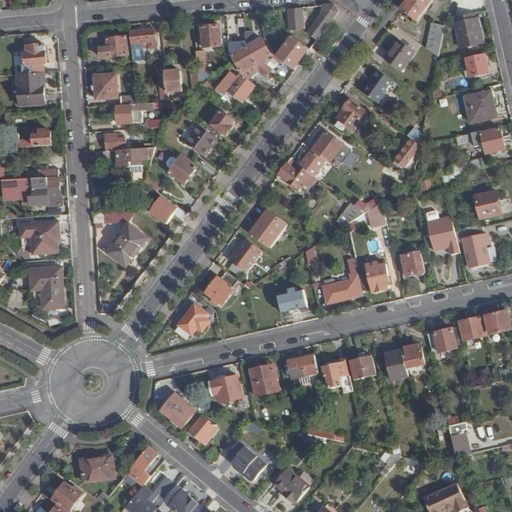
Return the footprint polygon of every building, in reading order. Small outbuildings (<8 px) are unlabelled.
[(433,0),(408,0),(402,10),(417,22),(433,0)] [(334,4),(320,5),(321,9),(324,11),(309,32),(318,38),(338,12),(334,4)] [(306,28),(304,8),(288,9),(290,29),(306,28)] [(476,18),(475,13),(456,18),(457,23),(456,24),(462,47),(483,43),(477,18),(476,18)] [(432,23),(426,47),(439,56),(445,26),(432,23)] [(230,44),(229,33),(221,34),(220,24),(203,25),(204,46),(230,44)] [(155,28),(131,31),(133,53),(142,53),(142,48),(157,47),(155,28)] [(248,46),(246,32),(242,32),(243,44),(246,44),(246,48),(231,56),(236,64),(252,55),(248,46)] [(251,32),(246,32),(248,46),(252,55),(267,47),(263,38),(251,45),(250,41),(252,41),(251,32)] [(101,48),(102,57),(129,55),(127,36),(108,38),(109,44),(106,44),(106,48),(101,48)] [(310,48),(293,36),(278,56),(295,69),(310,48)] [(401,71),(415,52),(399,40),(385,59),(401,71)] [(25,74),(46,73),(45,62),(47,62),(47,53),(45,53),(44,43),(28,45),(28,51),(26,51),(28,65),(24,65),(25,74)] [(246,44),(243,44),(231,51),(231,55),(232,66),(236,64),(231,56),(246,48),(246,44)] [(267,47),(252,55),(257,63),(269,72),(272,68),(265,63),(266,62),(267,60),(272,56),(267,47)] [(205,50),(197,50),(199,71),(201,84),(227,69),(223,63),(210,71),(209,69),(206,69),(205,50)] [(142,53),(133,53),(134,62),(142,61),(142,53)] [(257,63),(252,55),(236,64),(232,66),(241,73),(243,75),(255,68),(266,76),(269,72),(257,63)] [(490,74),(486,55),(467,59),(472,79),(490,74)] [(165,58),(158,58),(162,103),(169,102),(169,92),(167,73),(165,58)] [(375,69),(368,79),(370,81),(367,85),(361,92),(377,104),(384,95),(382,93),(391,81),(375,69)] [(181,71),(167,73),(169,92),(183,91),(181,71)] [(201,84),(199,71),(191,72),(193,89),(201,84)] [(47,85),(46,73),(25,74),(19,75),(21,105),(46,104),(44,85),(47,85)] [(243,75),(241,73),(238,78),(231,73),(216,91),(224,98),(222,100),(226,103),(233,94),(243,102),(255,85),(243,75)] [(119,97),(117,75),(96,76),(98,99),(119,97)] [(439,90),(431,91),(432,98),(441,97),(439,90)] [(498,117),(492,91),(466,98),(471,124),(498,117)] [(123,97),(123,105),(137,104),(136,96),(123,97)] [(181,103),(175,99),(169,102),(178,108),(181,103)] [(123,105),(118,105),(119,124),(144,122),(143,109),(156,109),(156,107),(168,107),(169,102),(162,103),(138,104),(137,104),(123,105)] [(336,127),(343,132),(346,128),(351,132),(362,118),(366,113),(350,102),(344,109),(345,111),(337,121),(339,123),(336,127)] [(233,125),(236,121),(223,111),(213,125),(228,135),(234,127),(233,125)] [(205,156),(219,138),(200,124),(186,142),(205,156)] [(501,127),(482,132),(487,154),(506,149),(501,127)] [(409,137),(412,139),(420,145),(422,135),(414,129),(409,137)] [(35,147),(53,146),(52,132),(47,132),(47,130),(41,130),(41,135),(35,135),(35,147)] [(326,161),(329,163),(342,145),(326,132),(312,151),(326,161)] [(108,135),(109,151),(119,150),(126,150),(126,143),(126,138),(121,138),(118,138),(118,134),(108,135)] [(12,149),(31,147),(31,141),(20,142),(20,135),(12,135),(12,149)] [(406,169),(419,151),(420,145),(412,139),(394,163),(401,168),(403,167),(406,169)] [(126,150),(119,150),(120,165),(143,163),(142,159),(142,156),(149,156),(153,155),(155,148),(146,149),(130,150),(126,150)] [(326,161),(312,151),(300,166),(314,177),(326,161)] [(198,166),(182,155),(179,160),(172,169),(169,172),(185,184),(198,166)] [(166,161),(167,165),(172,169),(179,160),(174,156),(170,156),(166,161)] [(291,159),(279,175),(296,188),(299,184),(306,189),(310,184),(311,184),(316,178),(314,177),(300,166),(291,159)] [(452,166),(454,173),(483,167),(481,159),(452,166)] [(143,165),(133,167),(135,174),(144,172),(143,165)] [(41,178),(59,177),(59,170),(41,171),(41,178)] [(148,174),(145,182),(157,191),(162,184),(148,174)] [(61,206),(60,177),(59,177),(41,178),(34,179),(35,196),(30,196),(30,199),(31,206),(48,205),(49,207),(61,206)] [(429,178),(419,180),(421,192),(431,190),(429,178)] [(4,200),(30,199),(30,196),(35,196),(34,179),(29,179),(5,181),(3,181),(4,200)] [(503,214),(497,192),(476,197),(482,219),(503,214)] [(354,207),(364,214),(368,211),(381,203),(375,198),(365,204),(359,200),(354,207)] [(372,227),(386,224),(381,203),(368,211),(372,227)] [(341,228),(347,225),(364,214),(354,207),(350,204),(337,221),(341,228)] [(171,212),(183,220),(187,214),(176,205),(171,212)] [(261,219),(280,233),(286,226),(267,211),(261,219)] [(95,213),(96,223),(105,222),(105,212),(95,213)] [(425,212),(425,220),(437,220),(437,212),(425,212)] [(451,255),(460,253),(457,241),(455,233),(451,217),(427,223),(434,253),(448,248),(451,255)] [(269,247),(280,233),(261,219),(251,233),(269,247)] [(355,221),(349,224),(349,229),(351,229),(353,229),(358,226),(355,221)] [(57,235),(56,222),(22,223),(22,238),(33,237),(33,254),(60,253),(60,243),(59,234),(57,235)] [(127,266),(149,238),(131,224),(110,253),(127,266)] [(484,234),(482,227),(455,233),(457,241),(464,240),(471,269),(492,264),(487,245),(489,244),(487,234),(484,234)] [(263,251),(247,239),(230,261),(233,263),(243,271),(246,273),(263,251)] [(305,252),(308,264),(317,262),(313,247),(305,252)] [(424,272),(418,248),(409,250),(410,255),(401,257),(406,277),(424,272)] [(233,263),(230,269),(239,276),(243,271),(233,263)] [(366,265),(373,293),(389,290),(386,280),(389,279),(385,265),(377,267),(376,263),(366,265)] [(65,309),(62,268),(30,270),(32,292),(43,291),(44,310),(65,309)] [(239,281),(226,271),(220,278),(219,277),(207,293),(222,304),(239,281)] [(351,282),(354,281),(357,297),(363,295),(358,274),(350,275),(351,282)] [(357,297),(354,281),(334,285),(332,275),(323,277),(325,287),(323,288),(327,303),(357,297)] [(307,308),(303,291),(296,292),(295,290),(289,291),(290,294),(278,297),(282,314),(307,308)] [(104,304),(103,312),(114,312),(114,304),(104,304)] [(205,317),(207,314),(195,304),(180,325),(193,334),(198,327),(202,331),(210,320),(205,317)] [(511,326),(508,311),(497,314),(502,333),(511,330),(511,326)] [(502,333),(497,314),(486,317),(491,335),(502,333)] [(486,337),(481,318),(460,323),(465,341),(486,337)] [(457,328),(429,335),(433,353),(440,352),(440,353),(459,349),(457,343),(460,342),(457,328)] [(413,346),(403,349),(403,350),(406,363),(421,360),(422,364),(425,364),(421,347),(413,349),(413,346)] [(406,363),(403,350),(386,354),(392,380),(409,376),(407,368),(406,363)] [(292,379),(319,373),(315,356),(304,358),(303,357),(297,358),(296,360),(288,362),(292,379)] [(378,376),(373,356),(352,361),(356,381),(378,376)] [(421,360),(406,363),(407,368),(422,364),(421,360)] [(346,362),(332,366),(324,368),(326,377),(328,377),(331,389),(341,386),(344,396),(353,394),(349,376),(346,362)] [(263,373),(262,369),(251,371),(256,395),(280,390),(275,370),(263,373)] [(509,369),(498,370),(499,379),(510,378),(509,369)] [(210,382),(213,396),(219,394),(220,399),(222,403),(242,398),(237,376),(210,382)] [(183,427),(197,411),(176,394),(162,411),(183,427)] [(205,444),(219,428),(204,415),(190,432),(205,444)] [(450,427),(460,424),(458,417),(448,419),(450,427)] [(308,428),(307,434),(323,437),(324,431),(308,428)] [(334,440),(332,433),(324,431),(323,437),(325,438),(334,440)] [(466,432),(449,436),(454,458),(471,454),(466,432)] [(334,440),(342,442),(343,436),(332,433),(334,440)] [(307,434),(302,440),(323,445),(325,438),(323,437),(307,434)] [(392,445),(394,454),(402,456),(399,443),(392,445)] [(139,479),(158,454),(150,447),(130,472),(139,479)] [(262,477),(268,482),(280,467),(255,447),(242,463),(261,478),(262,477)] [(386,464),(380,473),(384,477),(401,457),(391,454),(385,463),(386,464)] [(116,477),(114,456),(83,461),(86,481),(116,477)] [(298,502),(310,487),(289,468),(276,484),(286,493),(284,496),(292,503),(295,500),(298,502)] [(176,486),(178,483),(172,479),(163,490),(169,495),(176,486)] [(71,511),(85,492),(77,487),(75,489),(66,483),(55,498),(71,511)] [(464,511),(471,509),(461,484),(428,498),(433,511),(446,511),(457,508),(459,511),(464,511)] [(151,493),(144,486),(126,508),(130,511),(155,511),(159,507),(147,498),(151,493)] [(182,491),(176,486),(169,495),(164,502),(159,507),(155,511),(170,511),(173,510),(175,511),(190,511),(197,504),(190,498),(188,500),(180,493),(182,491)] [(190,498),(182,491),(180,493),(188,500),(190,498)] [(104,503),(110,496),(105,492),(99,500),(104,503)] [(339,511),(329,503),(321,511),(339,511)]
